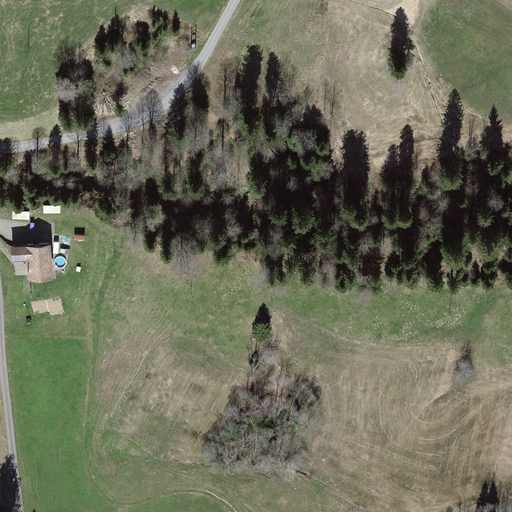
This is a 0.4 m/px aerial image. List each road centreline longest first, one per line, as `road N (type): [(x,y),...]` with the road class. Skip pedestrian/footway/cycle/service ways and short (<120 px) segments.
road 1 (residential): [(0,147),(102,131),(156,111),(201,63),(235,0)]
road 2 (track): [(14,511),(0,300)]
